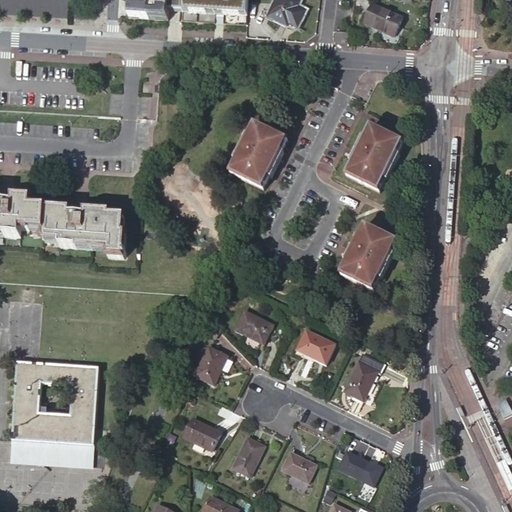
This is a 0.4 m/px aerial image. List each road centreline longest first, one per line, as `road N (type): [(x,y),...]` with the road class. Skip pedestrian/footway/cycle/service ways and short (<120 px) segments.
road 1 (tertiary): [(441,63),(424,452)]
road 2 (residential): [(136,46),(128,151),(0,143)]
road 3 (residential): [(136,46),(363,59)]
road 4 (residential): [(424,452),(398,448),(268,386),(258,408)]
road 5 (residential): [(297,179),(266,244),(300,260),(333,200)]
road 6 (residential): [(363,59),(297,179)]
